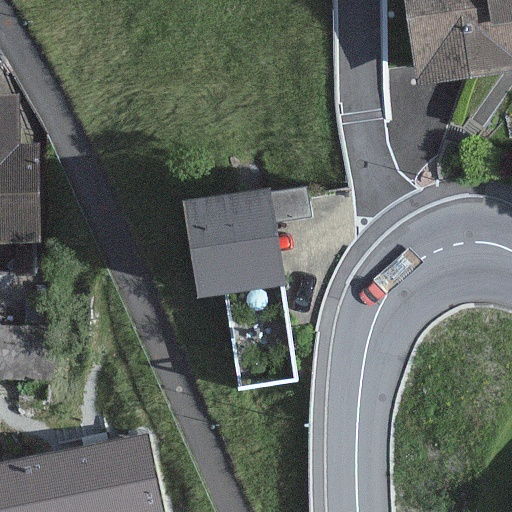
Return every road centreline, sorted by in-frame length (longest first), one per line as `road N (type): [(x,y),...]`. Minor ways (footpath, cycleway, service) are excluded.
road 1 (residential): [(0,15),(66,130),(235,511)]
road 2 (residential): [(417,260),(375,178),(362,101),(360,0)]
road 3 (secondary): [(357,511),(363,352),(384,292),(417,260)]
